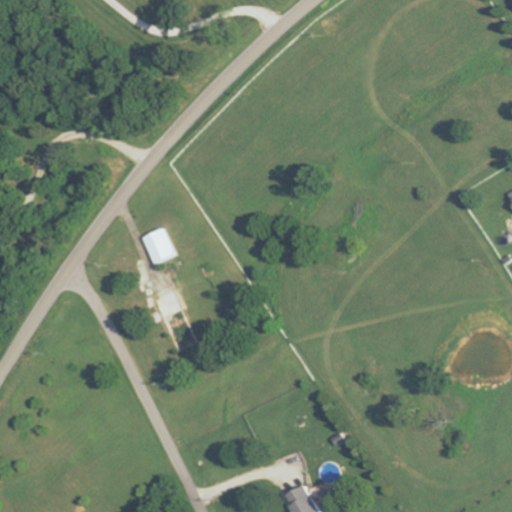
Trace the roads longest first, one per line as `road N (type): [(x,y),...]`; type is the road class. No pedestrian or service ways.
road 1 (secondary): [(0,383),(102,229),(173,141),(318,0)]
road 2 (residential): [(204,511),(122,346),(73,272)]
